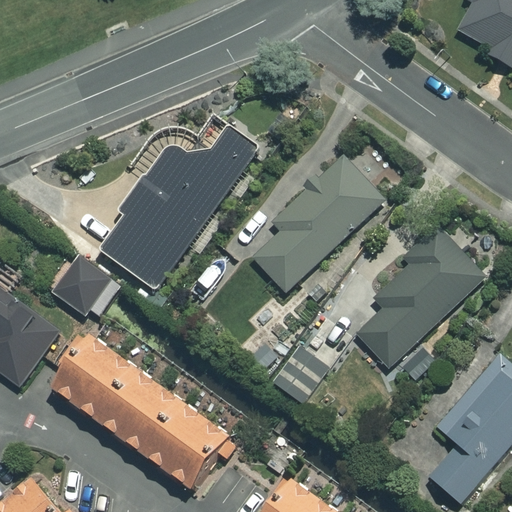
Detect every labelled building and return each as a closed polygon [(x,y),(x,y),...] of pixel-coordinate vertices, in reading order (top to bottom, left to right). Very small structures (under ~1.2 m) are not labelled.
[(511,0),(473,0),(472,3),(479,6),(464,33),(497,51),(493,58),(511,68),(511,0)] [(268,151),(237,130),(218,155),(197,158),(185,151),(181,151),(176,153),(172,156),(129,217),(133,220),(107,253),(161,294),(268,151)] [(388,206),(348,163),(278,229),(286,237),(257,263),(290,298),(388,206)] [(492,281),(445,230),(408,264),(415,272),(379,304),(388,314),(360,339),(392,373),(492,281)] [(106,320),(129,289),(87,259),(59,296),(93,321),(98,314),(106,320)] [(0,372),(26,391),(68,334),(0,284),(0,372)] [(84,409),(119,360),(94,342),(59,391),(84,409)] [(266,376),(283,361),(270,347),(253,362),(266,376)] [(338,372),(306,351),(278,391),(310,412),(338,372)] [(511,457),(511,362),(508,358),(442,433),(463,452),(434,484),(465,511),(511,457)] [(108,426),(143,377),(119,360),(84,409),(108,426)] [(133,444),(168,395),(143,377),(108,426),(133,444)] [(158,461),(193,412),(168,395),(133,444),(158,461)] [(183,478),(217,429),(193,412),(158,461),(183,478)] [(207,496),(242,447),(217,429),(183,478),(207,496)] [(81,511),(55,478),(12,511),(81,511)] [(333,511),(297,486),(278,511),(333,511)]
